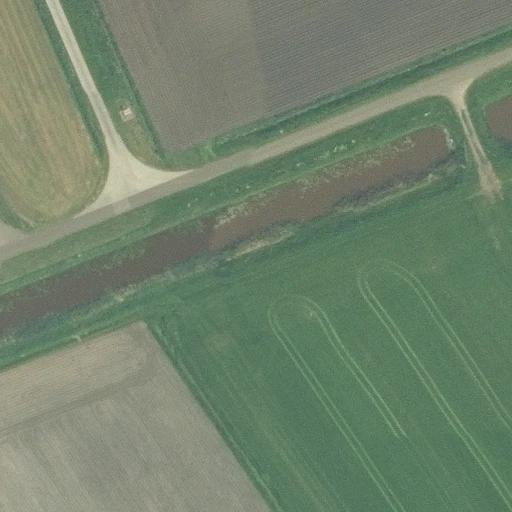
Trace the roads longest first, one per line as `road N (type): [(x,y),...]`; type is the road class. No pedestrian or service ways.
road 1 (unclassified): [(132,202),(511,51)]
road 2 (unclassified): [(132,202),(48,0)]
road 3 (unclassified): [(0,254),(132,202)]
